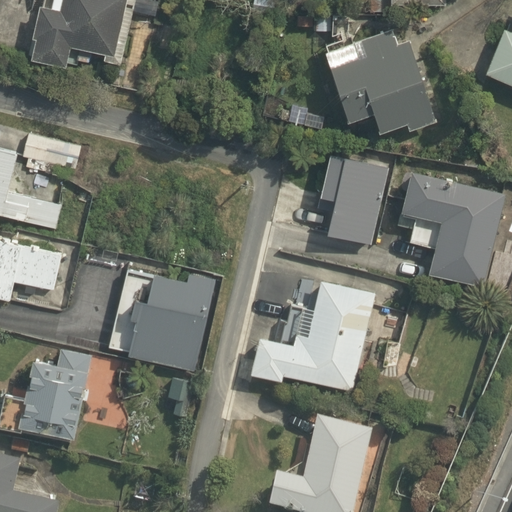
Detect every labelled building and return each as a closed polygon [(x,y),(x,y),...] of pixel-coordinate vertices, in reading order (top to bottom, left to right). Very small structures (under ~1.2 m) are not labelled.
[(106,56),(118,0),(65,0),(64,9),(45,5),(34,53),(74,61),(76,49),(106,56)] [(511,18),(508,17),(484,72),(511,84),(511,18)] [(331,46),(351,126),(370,121),(373,134),(407,125),(409,134),(435,127),(413,39),(398,43),(395,30),(331,46)] [(84,139),(28,128),(20,156),(27,157),(25,169),(63,177),(65,168),(78,170),(84,139)] [(0,210),(56,225),(63,200),(8,186),(17,149),(0,144),(0,210)] [(386,167),(325,153),(315,197),(329,200),(321,234),(368,245),(386,167)] [(503,193),(406,171),(396,212),(436,221),(423,274),(480,288),(503,193)] [(73,246),(0,233),(0,301),(61,312),(73,246)] [(138,293),(128,330),(137,333),(132,349),(196,367),(221,282),(157,264),(148,296),(138,293)] [(254,338),(249,368),(361,386),(377,286),(315,276),(307,333),(295,332),(293,344),(254,338)] [(92,359),(38,348),(27,402),(4,397),(0,416),(0,424),(76,440),(80,421),(92,359)] [(301,480),(273,473),(265,505),(293,511),(356,511),(376,430),(316,416),(301,480)] [(22,451),(0,446),(0,511),(54,511),(57,497),(14,488),(22,451)]
